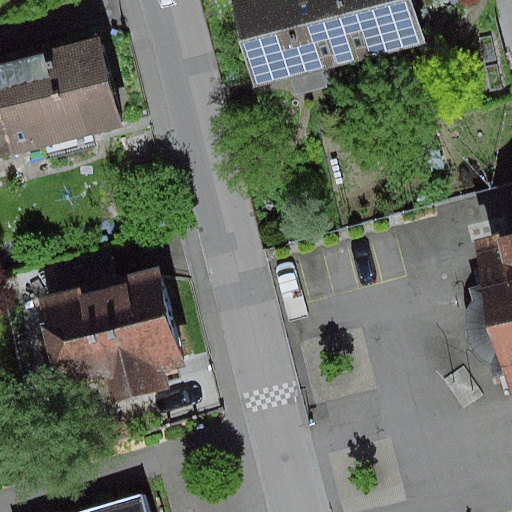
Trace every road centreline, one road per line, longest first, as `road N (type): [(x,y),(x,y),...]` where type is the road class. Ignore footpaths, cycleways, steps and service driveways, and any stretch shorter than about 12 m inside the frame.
road 1 (residential): [(298,511),(169,0)]
road 2 (residential): [(0,507),(237,434)]
road 3 (residential): [(290,328),(408,298),(450,241),(479,233)]
